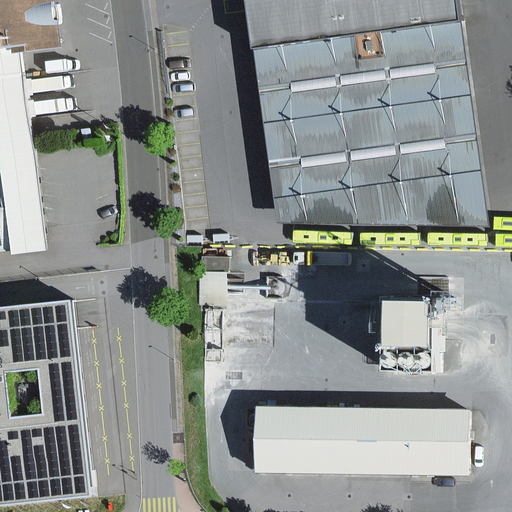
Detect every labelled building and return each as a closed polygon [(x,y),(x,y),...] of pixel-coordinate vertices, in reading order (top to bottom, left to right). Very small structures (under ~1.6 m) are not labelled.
[(53,0),(0,0),(0,57),(0,58),(60,48),(53,0)] [(240,0),(274,221),(489,227),(458,0),(240,0)] [(0,252),(24,250),(0,58),(0,57),(0,252)] [(90,279),(0,289),(0,302),(24,501),(115,490),(90,279)] [(0,503),(24,501),(0,302),(0,503)] [(428,373),(429,305),(379,305),(379,373),(428,373)] [(470,412),(257,410),(256,472),(469,474),(470,412)]
